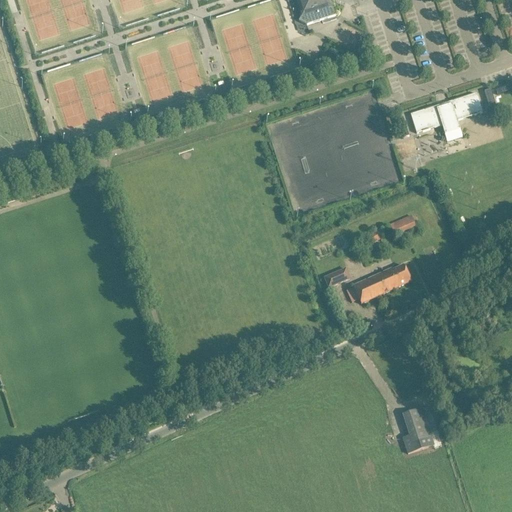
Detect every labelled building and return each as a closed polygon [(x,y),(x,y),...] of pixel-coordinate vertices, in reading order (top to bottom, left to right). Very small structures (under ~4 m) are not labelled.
[(295,0),(301,18),(299,22),(306,26),(319,22),(322,21),(335,17),(335,16),(330,0),(295,0)] [(490,111),(497,109),(491,90),(484,92),(490,111)] [(417,113),(410,116),(417,135),(422,133),(428,131),(427,128),(435,126),(436,128),(442,127),(447,143),(463,138),(457,122),(463,120),(462,117),(470,115),(471,117),(477,116),(477,115),(482,114),(476,94),(470,96),(471,99),(463,102),(462,99),(453,102),(449,103),(449,106),(439,109),(438,107),(434,108),(430,109),(424,111),(425,114),(418,116),(417,113)] [(409,137),(408,135),(403,118),(396,120),(402,139),(409,137)] [(394,235),(415,226),(411,217),(390,226),(394,235)] [(367,235),(371,245),(383,240),(379,230),(367,235)] [(361,306),(411,283),(403,267),(391,272),(390,270),(353,287),(353,289),(346,292),(352,304),(359,301),(361,306)] [(324,279),(329,289),(350,280),(346,270),(324,279)] [(415,412),(403,416),(409,437),(403,439),(404,440),(408,455),(434,447),(422,409),(417,411),(417,410),(414,411),(415,412)]
